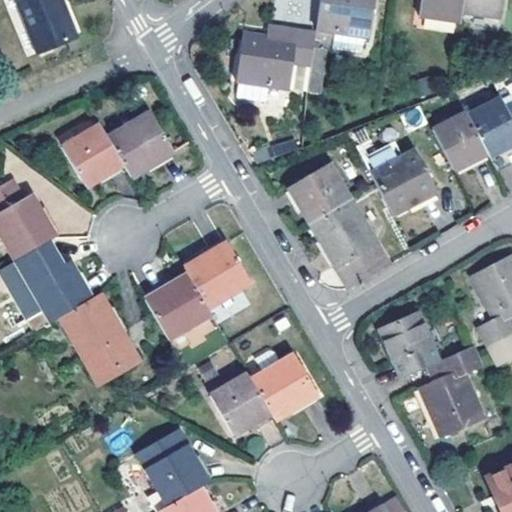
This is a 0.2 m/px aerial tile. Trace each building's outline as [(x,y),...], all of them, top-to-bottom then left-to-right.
[(16,0),(37,52),(77,36),(62,0),(16,0)] [(319,0),(315,29),(350,34),(368,37),(373,0),(319,0)] [(461,12),(462,0),(421,0),(420,15),(459,21),(461,12)] [(462,0),(461,12),(502,17),(504,0),(462,0)] [(277,38),(279,27),(269,25),(266,36),(277,38)] [(277,38),(266,36),(244,33),(236,79),(233,81),(230,96),(261,101),(263,85),(306,91),(312,50),(315,32),(279,27),(277,38)] [(346,54),(350,34),(315,29),(315,32),(312,50),(346,54)] [(499,96),(466,113),(487,154),(488,156),(491,155),(511,143),(511,121),(507,113),(499,96)] [(150,112),(107,137),(124,165),(131,177),(174,152),(150,112)] [(432,129),(453,172),(487,154),(466,113),(465,112),(432,129)] [(107,137),(100,124),(63,146),(86,186),(124,165),(107,137)] [(511,143),(491,155),(508,153),(511,151),(511,143)] [(414,151),(370,173),(375,184),(391,215),(436,192),(414,151)] [(310,223),(351,199),(329,163),(289,188),(310,223)] [(13,179),(0,186),(0,232),(15,260),(57,238),(32,194),(24,198),(13,179)] [(351,199),(310,223),(346,285),(387,260),(351,199)] [(226,243),(185,267),(189,273),(209,308),(250,282),(226,243)] [(511,317),(511,254),(471,276),(493,318),(478,326),(489,349),(510,338),(502,323),(511,317)] [(60,316),(92,298),(71,261),(53,271),(48,262),(25,275),(30,284),(51,321),(60,316)] [(169,340),(212,313),(209,308),(189,273),(146,298),(169,340)] [(137,357),(100,293),(92,298),(60,316),(98,381),(137,357)] [(380,331),(400,379),(425,368),(428,367),(423,354),(433,349),(418,314),(380,331)] [(511,317),(502,323),(510,338),(511,336),(511,317)] [(511,342),(510,338),(489,349),(498,367),(511,360),(511,342)] [(446,375),(431,381),(419,387),(441,436),(483,417),(465,374),(480,367),(475,356),(471,346),(440,361),(446,375)] [(264,372),(252,379),(272,414),(276,419),(317,395),(294,355),(282,362),(276,351),(271,350),(256,358),(264,372)] [(446,375),(440,361),(428,367),(425,368),(431,381),(446,375)] [(252,379),(248,373),(211,395),(234,435),(272,414),(252,379)] [(137,453),(167,506),(199,487),(203,485),(210,483),(178,429),(137,453)] [(511,511),(511,465),(485,477),(500,511),(511,511)] [(167,506),(160,510),(160,511),(214,511),(199,487),(167,506)] [(405,511),(397,498),(372,511),(405,511)]
